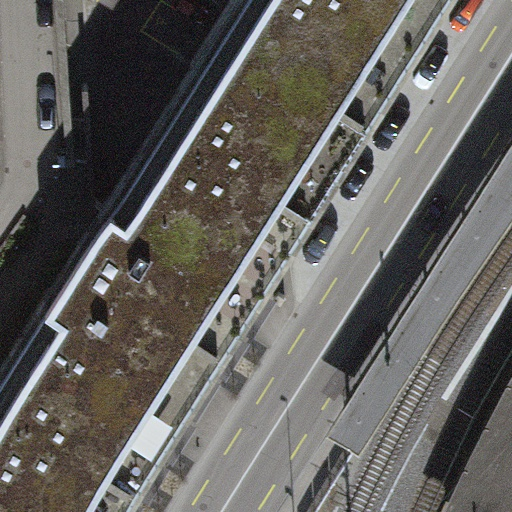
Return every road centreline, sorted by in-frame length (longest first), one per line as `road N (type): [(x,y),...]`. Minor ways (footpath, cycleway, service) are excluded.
road 1 (secondary): [(217,511),(511,42)]
road 2 (residential): [(0,245),(42,188),(31,0)]
